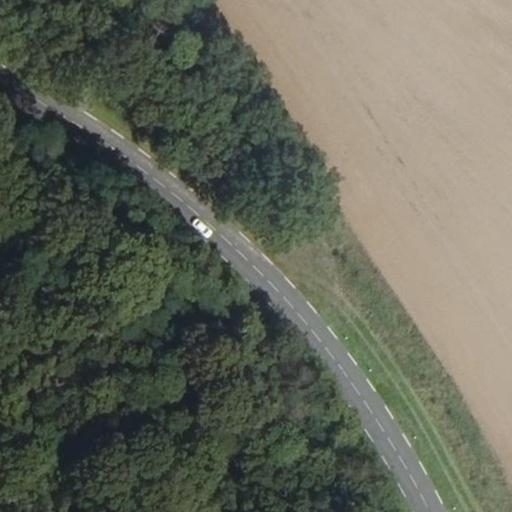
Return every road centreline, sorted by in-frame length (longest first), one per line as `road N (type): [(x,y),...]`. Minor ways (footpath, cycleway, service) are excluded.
road 1 (secondary): [(419,511),(326,364),(257,285),(181,209),(82,135),(0,89)]
road 2 (track): [(149,0),(326,364)]
